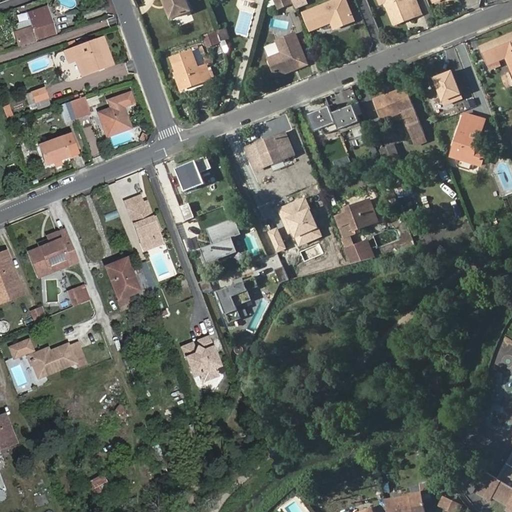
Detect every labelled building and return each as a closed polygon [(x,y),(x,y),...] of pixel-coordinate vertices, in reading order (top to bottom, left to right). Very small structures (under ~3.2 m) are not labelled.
[(163,0),(165,4),(167,3),(168,7),(166,8),(170,19),(190,12),(185,0),(163,0)] [(306,0),(292,0),(294,2),(295,5),(296,8),(308,3),(306,0)] [(334,20),(337,26),(355,19),(346,0),(332,0),(304,11),(311,28),(331,21),(334,20)] [(386,1),(393,18),(412,11),(414,17),(422,13),(417,0),(379,0),(381,3),(386,1)] [(451,15),(461,12),(459,5),(449,8),(451,15)] [(13,33),(17,46),(45,37),(44,35),(54,33),(46,7),(26,14),(28,20),(30,28),(15,32),(13,33)] [(412,11),(393,18),(395,24),(414,17),(412,11)] [(28,20),(12,25),(15,32),(30,28),(28,20)] [(224,27),(216,30),(220,42),(221,43),(229,40),(224,27)] [(216,30),(204,35),(208,46),(220,42),(216,30)] [(276,75),(292,68),(291,66),(297,64),(298,66),(307,63),(295,32),(276,39),(281,51),(269,56),(276,75)] [(506,59),(511,73),(511,35),(481,48),(487,66),(506,59)] [(114,63),(105,39),(89,44),(68,51),(71,62),(79,59),(84,73),(97,69),(114,63)] [(200,79),(201,82),(210,78),(204,65),(197,67),(190,51),(170,59),(175,73),(181,86),(200,79)] [(179,90),(201,82),(200,79),(181,86),(175,73),(173,74),(179,90)] [(505,88),(511,86),(506,74),(500,76),(505,88)] [(487,86),(495,107),(508,102),(500,81),(487,86)] [(32,91),(36,101),(38,106),(50,102),(45,86),(32,91)] [(480,106),(472,86),(456,91),(464,111),(480,106)] [(408,87),(397,91),(398,94),(390,97),(389,94),(375,100),(383,119),(404,111),(416,140),(427,136),(408,87)] [(29,103),(36,101),(32,91),(26,93),(29,103)] [(99,115),(108,138),(130,130),(122,108),(133,104),(129,94),(108,102),(111,111),(99,115)] [(85,100),(88,107),(97,104),(95,97),(85,100)] [(90,115),(85,98),(71,103),(69,103),(70,104),(76,120),(90,115)] [(70,104),(69,103),(68,104),(59,107),(65,123),(76,120),(70,104)] [(354,104),(333,113),(339,128),(342,134),(362,125),(354,104)] [(0,107),(4,119),(11,117),(7,105),(0,107)] [(333,113),(330,106),(309,114),(316,131),(323,128),(326,134),(339,128),(333,113)] [(466,115),(453,155),(481,165),(486,153),(476,149),(485,121),(466,115)] [(296,155),(287,132),(248,148),(258,171),(296,155)] [(427,136),(416,140),(417,145),(428,140),(427,136)] [(39,147),(46,167),(78,155),(71,137),(39,147)] [(382,150),(393,179),(408,173),(397,144),(382,150)] [(208,156),(177,168),(186,192),(206,184),(202,173),(213,168),(208,156)] [(408,173),(393,179),(399,193),(414,188),(408,173)] [(296,183),(286,187),(290,199),(300,195),(296,183)] [(126,202),(142,244),(161,237),(147,203),(144,204),(141,197),(126,202)] [(308,197),(278,209),(288,235),(294,233),(300,246),(324,237),(308,197)] [(372,201),(364,203),(366,208),(372,225),(379,222),(372,201)] [(238,209),(235,202),(225,206),(228,213),(238,209)] [(346,238),(351,236),(362,232),(361,229),(372,225),(366,208),(364,203),(345,210),(347,215),(338,218),(346,238)] [(196,217),(190,204),(181,207),(186,221),(196,217)] [(242,234),(236,218),(208,229),(214,244),(203,249),(208,264),(239,252),(233,238),(242,234)] [(68,266),(75,264),(65,235),(58,238),(56,234),(48,237),(48,239),(50,244),(40,248),(28,253),(37,276),(49,272),(47,267),(65,260),(68,266)] [(65,235),(75,264),(77,262),(67,235),(65,235)] [(161,237),(142,244),(145,251),(163,244),(161,237)] [(345,250),(351,264),(362,261),(375,258),(369,242),(355,247),(352,238),(344,241),(348,249),(345,250)] [(50,244),(48,239),(38,244),(40,248),(50,244)] [(0,303),(23,295),(7,252),(0,254),(0,303)] [(118,300),(129,296),(140,292),(130,267),(127,259),(105,268),(118,300)] [(49,273),(68,266),(65,260),(47,267),(49,272),(49,273)] [(129,296),(132,305),(152,297),(139,264),(130,267),(140,292),(129,296)] [(274,268),(279,282),(287,278),(281,265),(274,268)] [(207,279),(199,282),(202,291),(211,287),(207,279)] [(244,282),(217,293),(229,323),(256,313),(244,282)] [(64,290),(70,305),(89,299),(83,284),(64,290)] [(32,312),(37,323),(45,320),(41,309),(32,312)] [(183,346),(194,374),(199,373),(203,380),(219,374),(216,366),(221,364),(209,335),(199,339),(200,344),(199,345),(198,347),(196,346),(195,345),(194,345),(193,342),(183,346)] [(29,340),(10,348),(14,358),(28,353),(38,378),(75,363),(67,345),(49,353),(44,355),(42,351),(34,354),(32,351),(33,351),(29,340)] [(0,448),(17,443),(7,416),(0,418),(0,448)] [(511,454),(499,477),(486,470),(475,489),(491,499),(493,495),(507,503),(505,507),(511,511),(511,454)] [(84,480),(89,495),(107,489),(102,474),(84,480)] [(385,499),(387,511),(425,511),(423,501),(431,500),(427,483),(419,484),(421,492),(385,499)] [(437,505),(452,511),(454,511),(459,503),(441,495),(437,505)]
